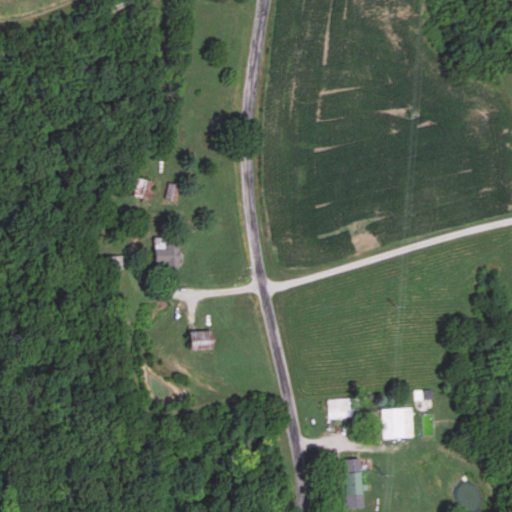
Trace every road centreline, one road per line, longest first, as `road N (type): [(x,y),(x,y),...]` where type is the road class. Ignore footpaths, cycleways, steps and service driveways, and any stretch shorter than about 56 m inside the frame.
road 1 (residential): [(302,511),(247,175),(262,0)]
road 2 (residential): [(257,37),(7,0)]
